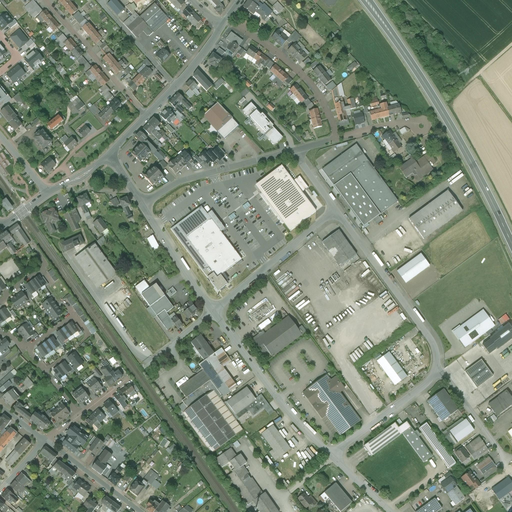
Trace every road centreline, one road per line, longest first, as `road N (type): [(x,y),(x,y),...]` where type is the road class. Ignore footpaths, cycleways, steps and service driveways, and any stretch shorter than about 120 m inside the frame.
road 1 (primary): [(366,0),(447,120),(511,244)]
road 2 (unclassified): [(434,373),(433,338),(336,209)]
road 3 (unclassified): [(212,311),(330,455)]
road 4 (residential): [(336,137),(303,77),(225,20)]
road 5 (residential): [(142,203),(182,180),(296,149)]
road 6 (unclassified): [(212,311),(336,209)]
road 7 (residential): [(147,115),(45,0)]
road 8 (unclassified): [(330,455),(434,373)]
road 9 (unclassified): [(142,203),(212,311)]
